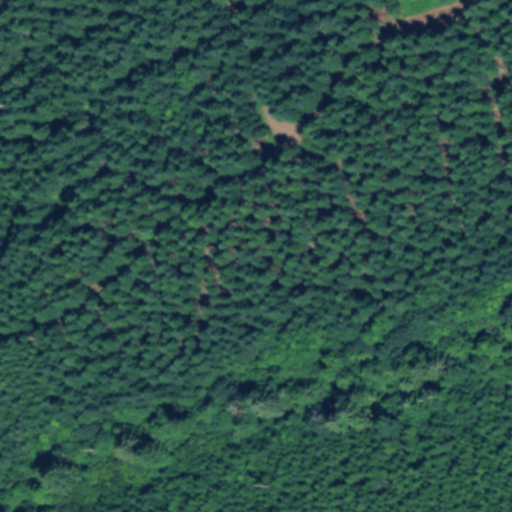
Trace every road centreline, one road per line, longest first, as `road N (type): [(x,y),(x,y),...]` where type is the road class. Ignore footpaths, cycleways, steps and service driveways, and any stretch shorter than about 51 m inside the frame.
road 1 (residential): [(399,269),(191,511)]
road 2 (track): [(403,0),(351,18),(339,65),(379,163),(399,269)]
